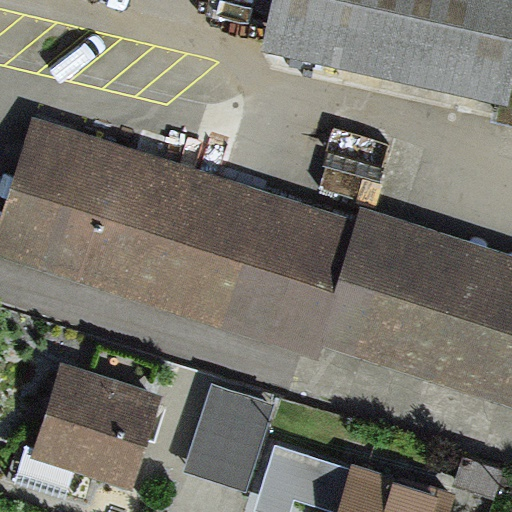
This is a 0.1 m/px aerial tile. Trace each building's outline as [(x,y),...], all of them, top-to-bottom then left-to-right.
[(511,0),(277,0),(267,49),(503,99),(499,120),(511,122),(511,0)] [(34,121),(0,225),(0,247),(511,411),(511,257),(364,210),(359,225),(34,121)] [(62,365),(32,457),(129,488),(158,396),(62,365)] [(213,384),(183,473),(246,494),(275,405),(213,384)] [(335,511),(336,511),(351,470),(278,448),(256,509),(263,511),(288,511),(293,499),(335,511)] [(336,511),(447,511),(453,496),(353,463),(351,470),(336,511)]
